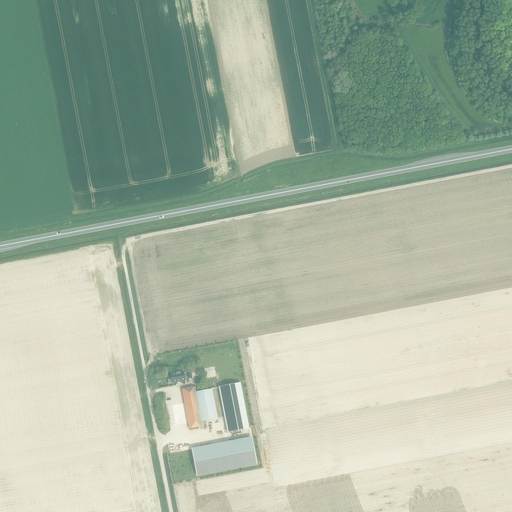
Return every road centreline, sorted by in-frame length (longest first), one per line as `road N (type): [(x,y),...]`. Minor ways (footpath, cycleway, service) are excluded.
road 1 (trunk): [(0,246),(511,149)]
road 2 (track): [(312,0),(323,56),(362,23),(397,30),(466,139),(511,132)]
road 3 (unclassified): [(171,511),(123,257)]
road 4 (track): [(511,122),(487,110),(461,78),(452,48),(463,0)]
